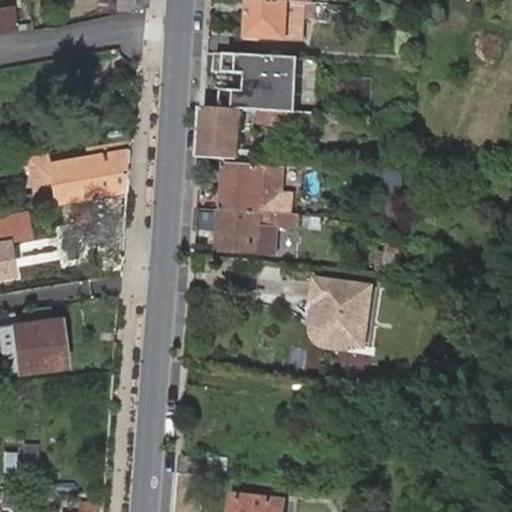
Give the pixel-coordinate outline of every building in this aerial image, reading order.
[(121,0),(98,0),(98,16),(121,12),(121,0)] [(145,8),(145,0),(121,0),(121,12),(145,8)] [(317,16),(318,2),(291,1),(272,0),(252,0),(251,34),(289,36),(303,37),(304,16),(317,16)] [(14,5),(0,7),(0,32),(17,30),(14,5)] [(417,30),(406,29),(405,49),(415,50),(417,30)] [(272,93),(271,110),(320,112),(321,96),(272,93)] [(207,107),(204,157),(258,160),(258,152),(243,151),(246,109),(207,107)] [(271,110),(261,109),(259,122),(270,122),(319,126),(320,112),(271,110)] [(30,157),(38,208),(130,193),(133,129),(109,131),(111,142),(30,157)] [(227,166),(224,210),(265,211),(267,169),(227,166)] [(224,210),(222,248),(261,251),(278,252),(280,224),(290,225),(291,212),(265,211),(224,210)] [(0,276),(12,274),(4,227),(0,227),(0,276)] [(320,278),(317,301),(323,302),(320,330),(326,337),(331,340),(356,344),(363,344),(372,285),(320,278)] [(323,302),(317,301),(313,331),(314,335),(318,340),(322,343),(330,346),(355,350),(356,344),(331,340),(326,337),(320,330),(323,302)] [(11,324),(17,373),(67,367),(60,318),(11,324)] [(188,475),(206,475),(210,475),(211,462),(188,460),(188,475)] [(181,475),(177,511),(202,511),(206,475),(188,475),(181,475)] [(285,511),(286,502),(238,497),(236,511),(285,511)] [(98,511),(99,503),(81,502),(80,511),(98,511)]
